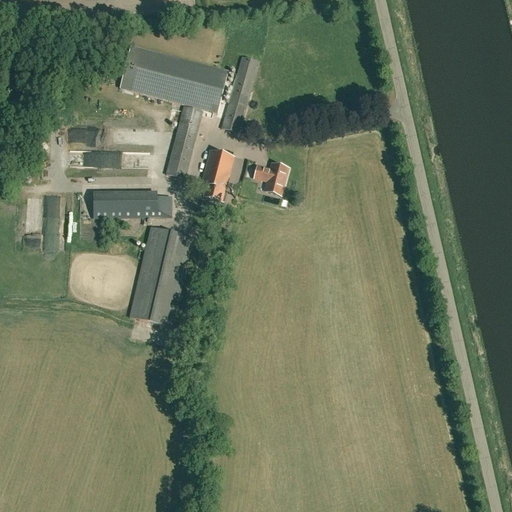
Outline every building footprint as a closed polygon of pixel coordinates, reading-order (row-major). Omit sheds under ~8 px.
[(217,115),(228,73),(131,48),(120,90),(217,115)] [(242,58),(221,130),(238,135),(259,63),(242,58)] [(202,113),(184,108),(166,175),(184,180),(202,113)] [(84,164),(84,152),(72,152),(72,164),(84,164)] [(206,186),(203,198),(221,203),(224,191),(225,191),(233,158),(210,152),(202,185),(206,186)] [(288,169),(272,165),(270,171),(257,167),(254,179),(261,181),(261,179),(268,180),(266,185),(283,189),(288,169)] [(171,198),(156,198),(156,193),(93,194),(93,220),(134,220),(171,219),(171,198)] [(130,319),(171,329),(192,239),(151,229),(130,319)] [(125,244),(139,243),(139,236),(125,237),(125,244)] [(45,254),(44,238),(24,240),(25,255),(45,254)]
